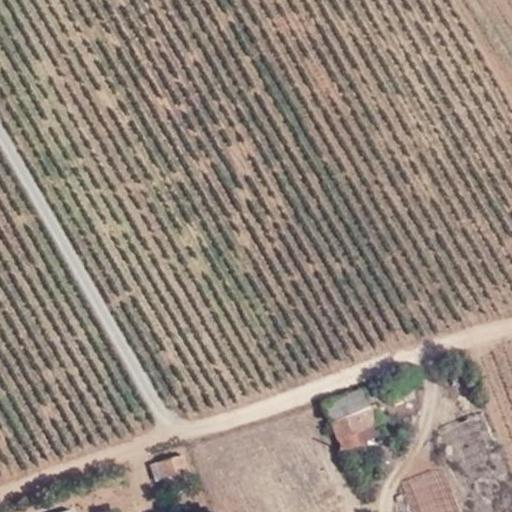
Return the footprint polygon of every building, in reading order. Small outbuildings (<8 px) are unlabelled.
[(419,385),(415,373),(386,383),(389,395),(419,385)] [(324,402),(341,449),(360,442),(357,431),(380,423),(373,405),(371,406),(364,389),(324,402)] [(479,411),(443,428),(463,471),(499,454),(479,411)] [(360,442),(383,433),(380,423),(357,431),(360,442)] [(163,478),(186,470),(181,455),(159,463),(163,478)] [(406,482),(416,511),(458,511),(442,469),(406,482)]
